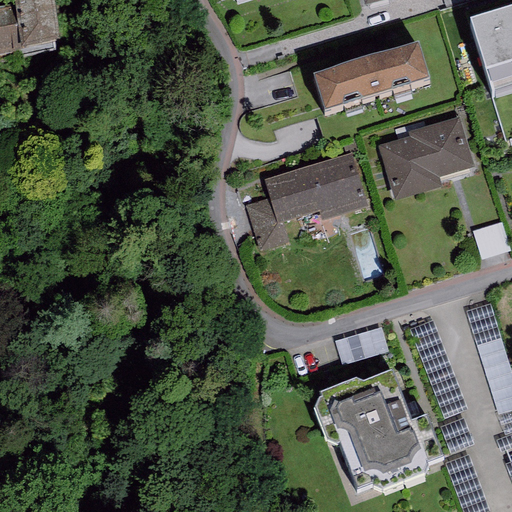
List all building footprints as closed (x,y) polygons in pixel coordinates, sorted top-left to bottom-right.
[(50,0),(16,0),(14,3),(4,5),(4,11),(0,11),(0,59),(59,51),(50,0)] [(361,0),(364,11),(400,0),(361,0)] [(511,15),(469,28),(491,99),(511,92),(511,15)] [(418,49),(313,82),(324,118),(429,85),(418,49)] [(409,140),(379,149),(395,204),(441,191),(438,181),(474,171),(459,120),(408,135),(409,140)] [(351,156),(264,182),(269,200),(278,228),(282,227),(319,216),(321,224),(367,211),(351,156)] [(288,246),(282,227),(278,228),(269,200),(245,207),(259,255),(288,246)] [(478,229),(485,258),(511,251),(511,244),(507,223),(478,229)] [(511,377),(490,306),(466,313),(498,416),(511,412),(511,377)] [(467,412),(433,323),(410,332),(444,421),(467,412)] [(356,384),(319,398),(321,402),(317,402),(313,411),(326,446),(336,449),(339,448),(355,495),(373,488),(374,491),(382,495),(423,479),(428,467),(441,461),(426,421),(409,427),(391,377),(362,388),(356,384)] [(511,414),(498,419),(504,438),(511,435),(511,414)] [(440,429),(450,456),(474,447),(463,420),(440,429)] [(511,435),(504,438),(496,441),(501,455),(504,454),(508,465),(505,466),(511,483),(511,435)] [(444,465),(461,511),(488,511),(468,456),(444,465)]
